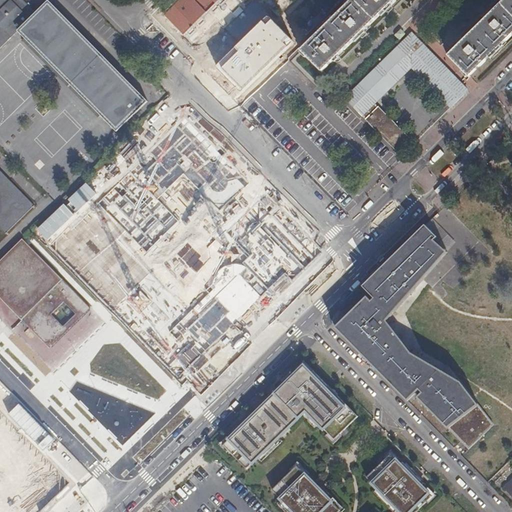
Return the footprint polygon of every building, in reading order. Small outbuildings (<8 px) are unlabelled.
[(118,132),(144,106),(148,103),(95,49),(49,2),(37,14),(30,7),(34,4),(29,0),(0,0),(0,50),(19,32),(118,132)] [(178,0),(166,14),(185,34),(220,0),(178,0)] [(322,72),(395,0),(353,0),(301,51),(322,72)] [(469,77),(511,34),(511,0),(505,0),(448,56),(469,77)] [(219,66),(242,91),(294,43),(270,16),(219,66)] [(346,100),(361,116),(362,115),(366,119),(365,120),(396,152),(410,139),(378,107),(378,108),(374,104),(411,67),(451,108),(468,92),(412,35),(346,100)] [(0,228),(6,235),(35,207),(0,171),(0,228)] [(370,294),(339,324),(411,400),(416,396),(469,449),(494,426),(462,384),(411,355),(387,322),(448,252),(434,241),(438,236),(428,226),(363,288),(370,294)] [(93,308),(24,240),(0,263),(0,298),(49,347),(93,308)] [(303,365),(225,441),(250,466),(305,413),(333,443),(357,420),(303,365)] [(394,456),(369,480),(399,511),(397,511),(421,511),(436,498),(394,456)] [(299,464),(272,492),(292,511),(338,511),(343,508),(299,464)] [(511,479),(503,488),(511,496),(511,479)]
